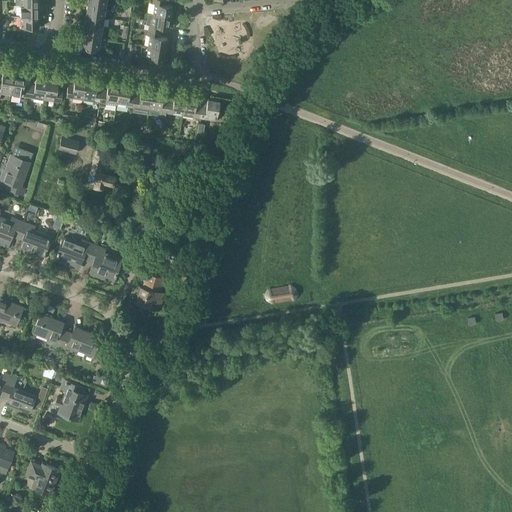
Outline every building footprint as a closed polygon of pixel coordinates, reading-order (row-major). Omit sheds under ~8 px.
[(155,3),(153,14),(170,16),(172,5),(165,4),(166,0),(152,0),(153,3),(155,3)] [(88,3),(86,14),(104,17),(106,6),(88,3)] [(39,16),(39,5),(21,5),(21,16),(39,16)] [(169,28),(170,16),(153,14),(148,13),(146,24),(149,25),(148,29),(161,31),(162,27),(169,28)] [(102,28),(104,17),(86,14),(84,25),(102,28)] [(39,27),(39,16),(21,16),(21,27),(39,27)] [(84,25),(83,35),(100,38),(102,28),(84,25)] [(160,36),(161,31),(148,29),(148,35),(150,35),(148,46),(165,48),(167,37),(160,36)] [(99,50),(100,38),(83,35),(81,47),(99,50)] [(165,48),(148,46),(146,57),(164,60),(165,48)] [(0,79),(0,95),(2,90),(12,92),(14,74),(3,72),(2,80),(0,79)] [(28,97),(30,84),(24,83),(25,76),(14,74),(12,92),(21,93),(21,96),(28,97)] [(28,97),(44,99),(47,79),(36,77),(35,85),(30,84),(28,97)] [(73,96),(83,97),(86,79),(75,78),(74,85),(68,84),(66,97),(73,98),(73,96)] [(59,81),(47,79),(44,99),(61,102),(63,90),(57,89),(59,81)] [(86,79),(83,97),(83,100),(100,102),(102,89),(96,89),(98,81),(86,79)] [(117,105),(117,102),(120,85),(108,83),(107,90),(102,89),(100,102),(99,107),(104,107),(105,103),(117,105)] [(131,86),(120,85),(117,102),(127,104),(126,106),(133,108),(135,95),(130,94),(131,86)] [(149,115),(153,90),(141,88),(140,95),(135,95),(133,108),(133,113),(149,115)] [(164,92),(153,90),(149,115),(166,118),(166,113),(169,100),(163,99),(164,92)] [(182,115),(183,115),(186,95),(175,93),(173,101),(169,100),(166,113),(173,114),(173,111),(182,113),(182,115)] [(186,95),(183,115),(199,118),(201,105),(196,104),(197,97),(186,95)] [(201,105),(199,118),(217,121),(220,100),(208,98),(206,106),(201,105)] [(96,117),(83,115),(81,123),(95,125),(96,117)] [(37,127),(45,130),(47,124),(39,121),(37,127)] [(79,140),(62,136),(59,149),(76,153),(79,140)] [(105,152),(97,149),(88,179),(96,181),(94,188),(102,190),(104,183),(114,186),(117,178),(99,172),(105,152)] [(0,178),(11,183),(9,189),(23,194),(25,188),(21,186),(30,161),(12,154),(6,169),(4,168),(0,177),(0,178)] [(165,225),(177,230),(186,212),(174,206),(165,225)] [(11,235),(17,237),(23,221),(12,217),(10,221),(0,216),(0,238),(9,241),(11,235)] [(34,226),(23,221),(17,237),(22,240),(20,246),(33,251),(32,254),(42,258),(44,252),(45,252),(46,250),(46,249),(51,236),(33,229),(34,226)] [(82,257),(87,259),(94,243),(83,239),(81,243),(63,236),(58,249),(57,249),(56,252),(57,252),(55,258),(79,267),(82,257)] [(106,248),(94,243),(87,259),(93,261),(90,268),(103,273),(102,276),(112,280),(114,277),(115,274),(116,275),(117,272),(116,271),(121,258),(104,252),(106,248)] [(148,261),(153,248),(146,245),(141,258),(148,261)] [(150,306),(152,300),(160,303),(163,292),(159,291),(162,277),(147,273),(143,287),(140,286),(136,301),(150,306)] [(290,285),(268,289),(265,294),(267,299),(273,303),(294,299),(297,294),(295,288),(290,285)] [(0,320),(1,319),(15,324),(23,306),(0,297),(0,320)] [(53,346),(60,348),(65,334),(59,332),(63,321),(40,313),(33,332),(49,338),(48,340),(55,342),(53,346)] [(78,349),(86,352),(84,357),(85,359),(91,362),(93,360),(98,347),(96,346),(100,336),(75,326),(71,336),(65,334),(60,348),(66,351),(67,347),(77,350),(78,349)] [(0,395),(3,396),(8,382),(11,375),(5,372),(1,382),(0,381),(0,395)] [(100,374),(97,384),(106,387),(109,377),(100,374)] [(8,398),(7,402),(29,410),(35,395),(13,387),(17,377),(11,375),(8,382),(3,396),(8,398)] [(80,385),(64,380),(61,388),(66,390),(63,399),(57,397),(55,403),(61,405),(58,412),(77,418),(86,394),(78,391),(80,385)] [(40,407),(47,388),(43,386),(35,405),(40,407)] [(0,472),(5,474),(13,451),(0,446),(0,472)] [(49,493),(59,469),(46,464),(45,467),(32,462),(27,474),(41,479),(37,488),(49,493)]
